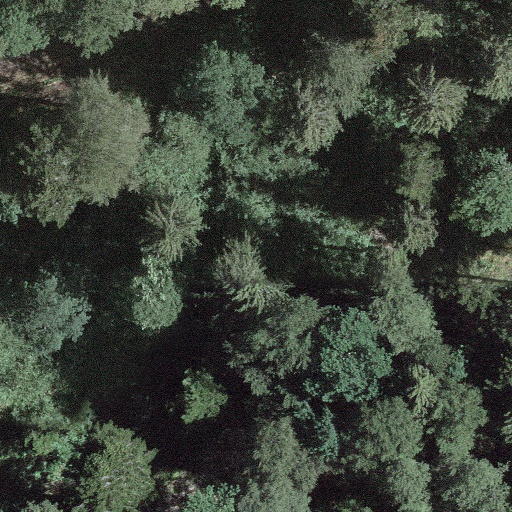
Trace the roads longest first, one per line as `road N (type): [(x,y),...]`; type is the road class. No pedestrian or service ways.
road 1 (track): [(161,511),(236,457),(387,399),(511,311)]
road 2 (track): [(0,55),(169,0)]
